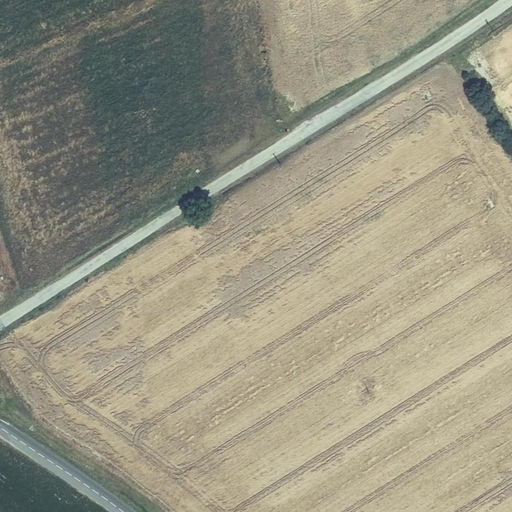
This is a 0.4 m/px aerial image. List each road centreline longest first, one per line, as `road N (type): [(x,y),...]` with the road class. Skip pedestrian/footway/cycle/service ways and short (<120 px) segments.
road 1 (unclassified): [(505,0),(0,324)]
road 2 (tertiary): [(0,427),(121,511)]
